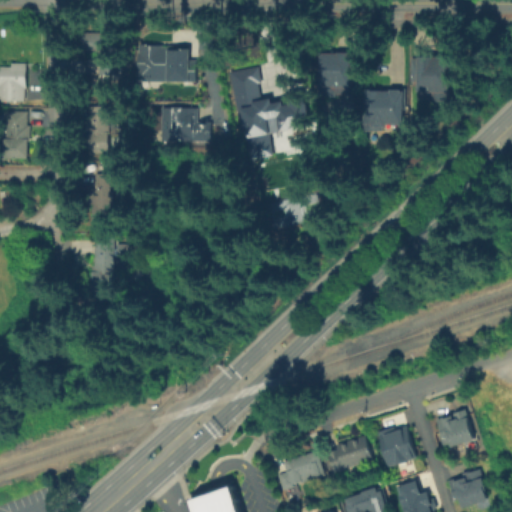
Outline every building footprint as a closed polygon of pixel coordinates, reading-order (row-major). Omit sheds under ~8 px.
[(123,33),(123,76),(102,76),(102,52),(87,52),(87,32),(123,33)] [(142,76),(142,48),(172,48),(171,76),(142,76)] [(451,57),(450,101),(419,100),(420,82),(412,81),(414,55),(451,57)] [(353,98),(322,98),(322,59),(361,59),(361,81),(353,81),(353,98)] [(311,125),(271,133),(275,155),(252,159),(245,128),(240,129),(228,71),(257,65),(261,82),(257,83),(260,99),(270,97),(271,102),(282,100),(283,105),(288,104),(287,95),(302,92),(304,101),(306,100),(311,125)] [(28,67),(28,104),(1,104),(1,67),(28,67)] [(369,128),(369,97),(408,97),(408,129),(369,128)] [(219,128),(219,135),(198,135),(198,128),(175,128),(175,119),(183,119),(183,107),(219,107),(219,128)] [(113,110),(113,154),(94,154),(94,110),(113,110)] [(6,160),(6,112),(32,112),(32,160),(6,160)] [(99,225),(100,179),(119,179),(118,226),(99,225)] [(278,228),(321,219),(316,193),(272,202),(275,215),(278,228)] [(96,293),(96,241),(119,241),(119,293),(96,293)] [(438,422),(467,412),(477,442),(448,452),(438,422)] [(379,433),(395,427),(396,430),(408,426),(419,459),(391,469),(379,433)] [(329,451),(366,438),(375,462),(338,475),(329,451)] [(318,450),(324,470),(294,480),(296,487),(285,491),(280,474),(288,472),(284,460),(318,450)] [(455,499),(450,483),(466,478),(465,474),(482,469),(492,501),(463,511),(459,498),(455,499)] [(406,511),(398,487),(419,480),(424,494),(430,492),(434,506),(433,507),(434,511),(406,511)] [(354,511),(349,494),(383,482),(392,511),(354,511)] [(189,499),(193,511),(240,511),(232,485),(217,490),(189,499)]
